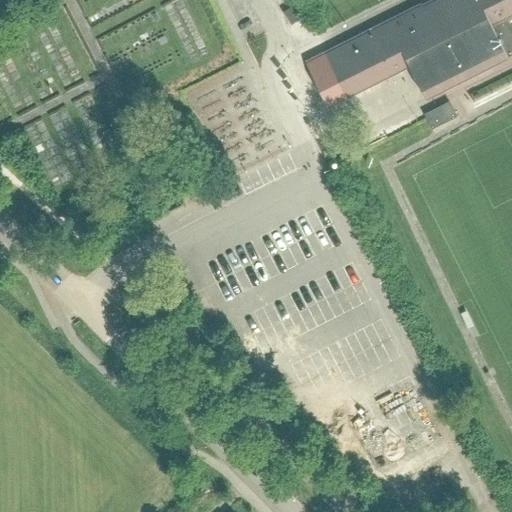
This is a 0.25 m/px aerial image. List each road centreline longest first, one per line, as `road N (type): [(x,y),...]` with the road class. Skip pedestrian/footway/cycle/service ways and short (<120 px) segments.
road 1 (tertiary): [(290,511),(103,330),(85,303)]
road 2 (unclassified): [(85,303),(126,267),(318,174)]
